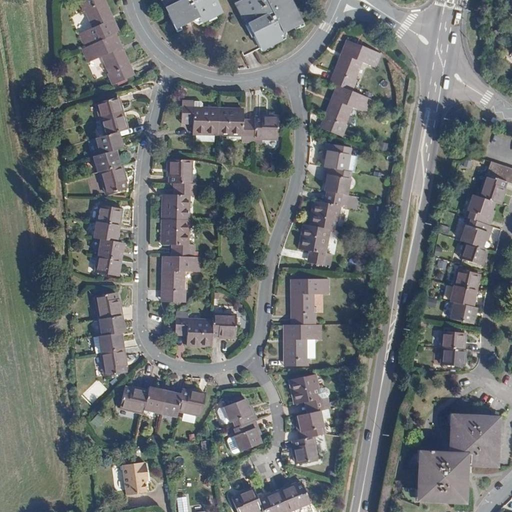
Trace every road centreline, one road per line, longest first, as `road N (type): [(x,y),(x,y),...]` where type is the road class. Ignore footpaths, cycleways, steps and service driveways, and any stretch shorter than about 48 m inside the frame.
road 1 (secondary): [(433,48),(355,511)]
road 2 (secondary): [(363,511),(447,67)]
road 3 (residential): [(168,58),(143,172),(143,341),(162,360),(190,368),(225,367),(250,353)]
road 4 (residential): [(250,353),(271,250),(295,185)]
road 5 (residential): [(481,376),(511,212)]
road 6 (residential): [(287,68),(220,80),(168,58)]
road 7 (residential): [(250,353),(278,420),(263,468)]
